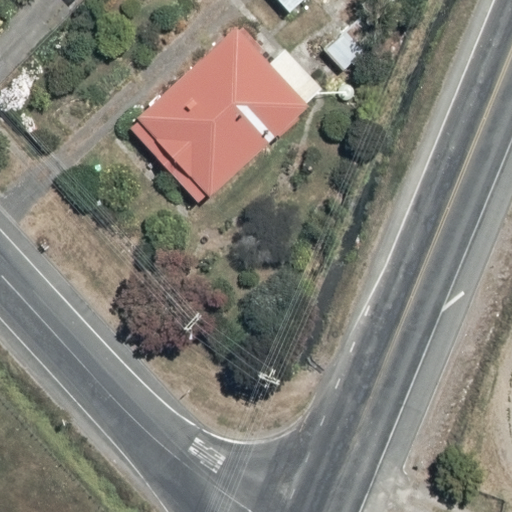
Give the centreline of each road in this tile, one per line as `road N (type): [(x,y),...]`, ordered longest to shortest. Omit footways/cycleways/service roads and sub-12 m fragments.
road 1 (primary): [(511,55),(325,511)]
road 2 (residential): [(253,511),(201,475),(0,259)]
